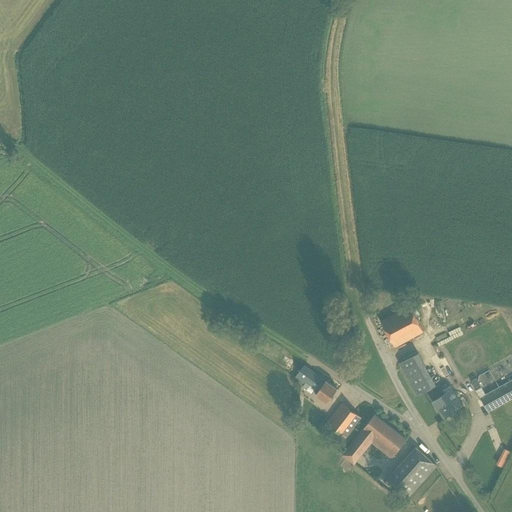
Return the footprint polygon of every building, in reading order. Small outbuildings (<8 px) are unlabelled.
[(385,308),(376,312),(377,314),(395,347),(423,331),(404,297),(385,308)] [(417,351),(398,361),(417,396),(436,386),(417,351)] [(295,378),(296,378),(305,385),(303,387),(311,393),(312,392),(314,389),(310,386),(319,376),(304,365),(295,378)] [(319,376),(310,386),(314,389),(312,392),(327,403),(337,389),(326,381),(325,381),(319,376)] [(497,408),(511,399),(511,379),(485,395),(476,378),(471,381),(488,412),(497,408)] [(443,390),(445,393),(432,402),(436,408),(437,407),(444,417),(462,406),(449,386),(443,390)] [(342,403),(336,411),(327,423),(345,437),(361,417),(342,403)] [(374,415),(344,453),(343,454),(354,463),(372,440),(392,457),(406,440),(374,415)] [(387,479),(396,487),(407,497),(436,466),(415,447),(387,479)] [(499,457),(507,461),(511,452),(504,448),(499,457)]
